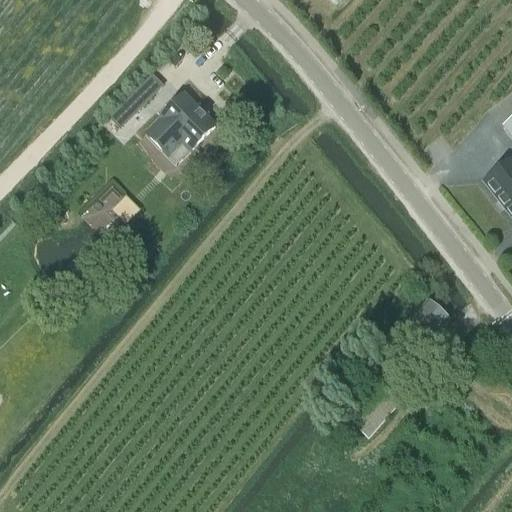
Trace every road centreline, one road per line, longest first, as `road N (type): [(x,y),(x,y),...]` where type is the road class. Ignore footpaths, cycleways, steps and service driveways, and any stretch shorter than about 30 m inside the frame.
road 1 (tertiary): [(511,324),(290,46),(239,0)]
road 2 (track): [(0,188),(174,0)]
